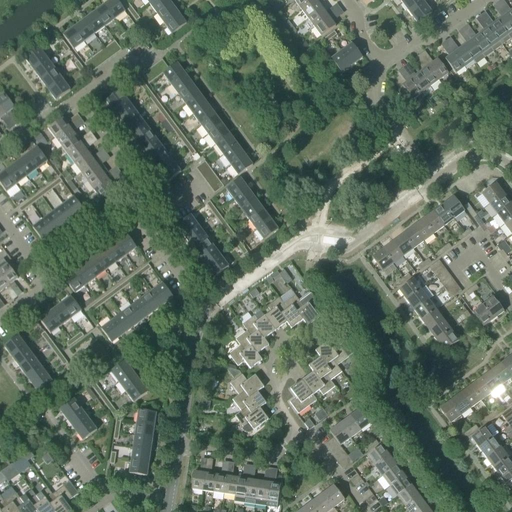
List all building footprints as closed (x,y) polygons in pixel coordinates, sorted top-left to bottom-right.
[(115,0),(111,0),(104,5),(115,20),(125,13),(115,0)] [(155,0),(150,4),(157,15),(171,4),(168,0),(155,0)] [(298,0),(295,2),(302,11),(316,0),(298,0)] [(316,0),(302,11),(308,20),(322,9),(318,4),(322,1),(321,0),(316,0)] [(407,0),(402,3),(410,14),(424,3),(421,0),(407,0)] [(424,3),(410,14),(418,24),(432,14),(424,3)] [(125,7),(133,17),(137,14),(129,4),(125,7)] [(157,15),(165,25),(179,14),(171,4),(157,15)] [(104,5),(94,13),(105,28),(115,20),(104,5)] [(308,20),(315,28),(332,15),(330,12),(327,15),(322,9),(308,20)] [(503,17),(498,21),(511,39),(511,38),(511,22),(504,11),(500,13),(503,17)] [(94,13),(84,21),(95,35),(105,28),(94,13)] [(179,14),(165,25),(172,35),(187,25),(179,14)] [(332,15),(315,28),(321,38),(336,27),(331,21),(335,19),(332,15)] [(84,21),(74,28),(85,43),(95,35),(84,21)] [(489,22),(486,24),(503,46),(511,39),(498,21),(492,25),(489,22)] [(486,30),(480,34),(494,52),(503,46),(486,24),(483,26),(486,30)] [(85,43),(74,28),(63,36),(74,50),(85,43)] [(472,34),(469,37),(485,59),(494,52),(480,34),(475,38),(472,34)] [(468,43),(463,47),(474,61),(477,65),(485,59),(469,37),(466,39),(468,43)] [(115,41),(109,45),(116,55),(122,51),(115,41)] [(305,42),(301,45),(304,50),(309,47),(305,42)] [(352,44),(341,52),(352,66),(362,59),(352,44)] [(109,45),(104,49),(111,58),(116,55),(109,45)] [(455,47),(452,50),(465,68),(474,61),(463,47),(457,51),(455,47)] [(26,60),(33,70),(47,60),(40,49),(26,60)] [(104,49),(99,53),(106,62),(111,58),(104,49)] [(465,68),(452,50),(448,52),(451,56),(445,60),(456,74),(465,68)] [(352,66),(341,52),(331,60),(341,74),(352,66)] [(99,53),(94,56),(101,66),(106,62),(99,53)] [(89,60),(90,60),(88,56),(82,61),(91,73),(96,70),(89,60)] [(94,56),(90,60),(89,60),(96,70),(101,66),(94,56)] [(33,70),(41,80),(55,70),(47,60),(33,70)] [(165,73),(170,70),(163,60),(157,64),(165,73)] [(429,61),(426,63),(439,81),(448,74),(437,60),(431,64),(429,61)] [(425,69),(420,73),(431,87),(439,81),(426,63),(423,65),(425,69)] [(163,74),(171,85),(185,74),(177,64),(170,70),(165,73),(157,64),(152,67),(160,77),(163,74)] [(155,81),(160,77),(152,67),(147,71),(155,81)] [(41,80),(48,91),(62,80),(55,70),(41,80)] [(149,84),(155,81),(147,71),(142,75),(149,84)] [(412,74),(408,76),(422,94),(431,87),(420,73),(414,77),(412,74)] [(171,85),(178,95),(193,84),(185,74),(171,85)] [(422,94),(408,76),(405,78),(408,82),(402,86),(403,87),(398,91),(410,108),(415,104),(413,100),(422,94)] [(136,79),(143,90),(147,87),(140,77),(136,79)] [(62,80),(48,91),(56,101),(70,91),(62,80)] [(178,95),(186,105),(200,95),(193,84),(178,95)] [(143,90),(151,100),(155,97),(147,87),(143,90)] [(106,101),(114,112),(128,101),(120,91),(106,101)] [(4,94),(0,97),(0,107),(8,119),(11,116),(9,113),(14,108),(4,94)] [(186,105),(193,115),(208,105),(200,95),(186,105)] [(151,100),(158,110),(162,107),(155,97),(151,100)] [(114,112),(121,122),(135,111),(128,101),(114,112)] [(193,115),(201,126),(215,115),(208,105),(193,115)] [(0,119),(3,118),(5,121),(8,119),(0,107),(0,119)] [(158,110),(166,120),(170,117),(162,107),(158,110)] [(121,122),(129,132),(143,121),(135,111),(121,122)] [(201,126),(208,136),(223,125),(215,115),(201,126)] [(170,117),(166,120),(160,125),(168,135),(173,131),(177,128),(170,117)] [(48,129),(55,138),(73,125),(70,122),(67,125),(62,119),(48,129)] [(129,132),(136,142),(150,132),(143,121),(129,132)] [(55,138),(61,147),(79,134),(75,128),(73,125),(55,138)] [(208,136),(216,146),(230,135),(223,125),(208,136)] [(173,131),(181,141),(185,138),(177,128),(173,131)] [(136,142),(144,152),(158,142),(150,132),(136,142)] [(61,147),(68,156),(85,143),(83,140),(79,134),(61,147)] [(35,140),(42,149),(48,144),(41,135),(35,140)] [(216,146),(224,156),(238,146),(230,135),(216,146)] [(181,141),(188,151),(192,148),(185,138),(181,141)] [(144,152),(151,163),(165,152),(158,142),(144,152)] [(68,156),(74,164),(88,154),(84,149),(88,146),(85,143),(68,156)] [(42,149),(48,157),(51,154),(45,146),(42,149)] [(224,156),(231,166),(245,156),(238,146),(224,156)] [(37,148),(26,155),(37,170),(47,162),(37,148)] [(151,163),(159,173),(173,162),(165,152),(151,163)] [(74,164),(81,173),(98,160),(96,157),(93,159),(88,154),(74,164)] [(26,155),(16,163),(27,178),(37,170),(26,155)] [(245,156),(231,166),(239,177),(253,166),(245,156)] [(81,173),(87,182),(105,169),(98,160),(81,173)] [(195,168),(199,173),(209,166),(205,161),(195,168)] [(173,162),(159,173),(166,183),(181,173),(173,162)] [(16,163),(6,171),(17,185),(27,178),(16,163)] [(199,173),(203,179),(213,171),(209,166),(199,173)] [(87,182),(94,190),(112,177),(109,174),(105,177),(102,172),(105,169),(87,182)] [(17,185),(6,171),(0,174),(0,184),(6,193),(17,185)] [(203,179),(207,184),(216,177),(213,171),(203,179)] [(112,177),(94,190),(101,199),(115,189),(110,183),(114,180),(112,177)] [(207,184),(210,189),(220,182),(216,177),(207,184)] [(59,178),(49,186),(52,190),(62,182),(59,178)] [(226,190),(234,200),(248,189),(240,179),(226,190)] [(220,182),(210,189),(214,194),(224,187),(220,182)] [(482,194),(489,205),(504,194),(496,184),(482,194)] [(49,186),(39,193),(42,197),(52,190),(49,186)] [(234,200),(241,210),(256,199),(248,189),(234,200)] [(39,193),(29,201),(32,205),(42,197),(39,193)] [(489,205),(497,215),(511,204),(504,194),(489,205)] [(74,197),(63,205),(74,219),(84,211),(74,197)] [(453,197),(443,205),(454,220),(464,212),(453,197)] [(241,210),(249,220),(263,210),(256,199),(241,210)] [(32,205),(29,201),(18,209),(21,213),(32,205)] [(206,204),(214,215),(218,212),(210,201),(206,204)] [(497,215),(504,225),(511,219),(511,205),(511,204),(497,215)] [(63,205),(53,213),(64,227),(74,219),(63,205)] [(443,205),(433,213),(444,227),(454,220),(443,205)] [(249,220),(256,230),(271,220),(263,210),(249,220)] [(214,215),(221,225),(225,222),(218,212),(214,215)] [(53,213),(43,220),(54,234),(64,227),(53,213)] [(433,213),(423,220),(434,235),(444,227),(433,213)] [(176,227),(184,237),(198,226),(191,216),(176,227)] [(54,234),(43,220),(33,228),(43,242),(54,234)] [(271,220),(256,230),(264,241),(278,230),(271,220)] [(423,220),(413,228),(423,242),(434,235),(423,220)] [(221,225),(229,235),(233,232),(225,222),(221,225)] [(184,237),(191,247),(206,236),(198,226),(184,237)] [(413,228),(403,235),(413,250),(423,242),(413,228)] [(229,235),(236,245),(240,242),(233,232),(229,235)] [(491,235),(488,238),(491,243),(495,240),(498,237),(495,233),(492,236),(491,235)] [(126,234),(115,241),(126,256),(136,248),(126,234)] [(403,235),(392,243),(403,257),(413,250),(403,235)] [(191,247),(199,257),(213,246),(206,236),(191,247)] [(115,241),(105,249),(116,263),(126,256),(115,241)] [(240,242),(236,245),(244,256),(248,252),(240,242)] [(392,243),(382,250),(393,265),(403,257),(392,243)] [(199,257),(206,267),(221,256),(213,246),(199,257)] [(105,249),(95,257),(106,271),(116,263),(105,249)] [(393,265),(382,250),(372,258),(383,273),(393,265)] [(221,256),(206,267),(214,278),(229,267),(221,256)] [(95,257),(85,264),(96,278),(106,271),(95,257)] [(107,270),(110,275),(129,262),(126,258),(107,270)] [(4,259),(0,261),(0,273),(12,289),(15,287),(12,283),(18,279),(4,259)] [(429,268),(433,274),(443,266),(439,261),(429,268)] [(85,264),(75,272),(85,286),(96,278),(85,264)] [(148,264),(138,272),(141,276),(151,268),(148,264)] [(433,274),(437,279),(446,271),(443,266),(433,274)] [(285,270),(280,274),(283,279),(288,275),(285,270)] [(437,279),(441,284),(450,276),(446,271),(437,279)] [(85,286),(75,272),(64,279),(75,294),(85,286)] [(138,272),(128,279),(131,283),(141,276),(138,272)] [(277,272),(272,276),(272,277),(275,281),(281,277),(278,273),(277,272)] [(0,291),(1,292),(6,288),(9,291),(12,289),(0,273),(0,291)] [(441,284),(445,289),(454,282),(450,276),(441,284)] [(128,279),(118,287),(121,291),(131,283),(128,279)] [(399,290),(407,301),(421,290),(413,280),(399,290)] [(446,291),(448,294),(458,287),(454,282),(445,289),(443,290),(445,292),(446,291)] [(163,283),(152,291),(163,305),(173,298),(163,283)] [(118,287),(107,294),(111,298),(121,291),(118,287)] [(458,287),(448,294),(452,299),(462,292),(458,287)] [(407,301),(414,311),(428,300),(421,290),(407,301)] [(152,291),(142,298),(153,313),(163,305),(152,291)] [(107,294),(97,302),(100,306),(111,298),(107,294)] [(311,294),(300,303),(299,303),(303,308),(297,313),(303,321),(307,327),(319,319),(313,311),(320,306),(311,294)] [(295,296),(284,305),(283,305),(287,310),(281,315),(287,323),(286,323),(291,330),(303,321),(297,313),(303,308),(299,303),(300,303),(295,296)] [(71,297),(61,305),(71,319),(81,312),(71,297)] [(142,298),(132,306),(143,320),(153,313),(142,298)] [(493,298),(483,306),(493,320),(504,312),(493,298)] [(271,313),(265,317),(275,331),(286,323),(287,323),(281,315),(287,310),(283,305),(284,305),(279,299),(267,307),(271,313)] [(414,311),(422,321),(436,310),(428,300),(414,311)] [(408,312),(412,308),(406,301),(402,304),(408,312)] [(100,306),(97,302),(87,309),(90,314),(100,306)] [(61,305),(51,312),(61,326),(71,319),(61,305)] [(132,306),(122,313),(132,328),(143,320),(132,306)] [(493,320),(483,306),(472,314),(483,328),(493,320)] [(422,321),(429,331),(444,320),(436,310),(422,321)] [(61,326),(51,312),(40,319),(51,334),(61,326)] [(265,317),(261,312),(242,326),(247,332),(251,337),(258,332),(264,340),(275,331),(265,317)] [(122,313),(112,321),(122,335),(132,328),(122,313)] [(429,331),(437,341),(451,331),(444,320),(429,331)] [(122,335),(112,321),(101,329),(112,343),(122,335)] [(451,331),(437,341),(445,352),(459,341),(451,331)] [(41,334),(49,345),(53,342),(45,332),(41,334)] [(81,332),(71,340),(74,344),(84,336),(81,332)] [(235,341),(240,347),(244,352),(251,347),(257,355),(268,346),(264,340),(258,332),(251,337),(247,332),(235,341)] [(4,346),(12,357),(26,346),(18,336),(4,346)] [(49,345),(57,355),(60,352),(53,342),(49,345)] [(315,351),(320,358),(326,366),(333,361),(337,366),(354,354),(345,342),(333,351),(327,343),(315,351)] [(12,357),(19,367),(34,356),(26,346),(12,357)] [(240,347),(229,355),(237,367),(244,362),(250,370),(262,361),(257,355),(251,347),(244,352),(240,347)] [(60,352),(57,355),(64,366),(68,363),(60,352)] [(19,367),(27,377),(41,367),(34,356),(19,367)] [(511,358),(510,357),(500,364),(511,379),(511,378),(511,358)] [(308,367),(313,373),(319,381),(326,376),(330,381),(341,373),(337,366),(333,361),(326,366),(320,358),(308,367)] [(111,372),(118,383),(133,372),(125,361),(111,372)] [(500,364),(490,372),(501,387),(511,379),(500,364)] [(27,377),(35,387),(49,377),(41,367),(27,377)] [(230,369),(228,370),(234,378),(240,373),(241,373),(240,371),(238,371),(236,370),(230,369)] [(118,383),(126,393),(140,382),(133,372),(118,383)] [(490,372),(480,380),(491,394),(501,387),(490,372)] [(313,373),(302,381),(312,395),(319,391),(323,396),(335,387),(330,381),(326,376),(319,381),(313,373)] [(230,385),(239,396),(244,392),(249,399),(257,393),(264,388),(255,376),(247,382),(242,376),(230,385)] [(49,377),(35,387),(42,398),(56,387),(49,377)] [(480,380),(470,387),(481,402),(491,394),(480,380)] [(316,401),(312,395),(302,381),(290,390),(296,398),(290,403),(298,414),(316,401)] [(140,382),(126,393),(134,403),(148,392),(140,382)] [(92,386),(99,397),(103,394),(95,384),(92,386)] [(470,387),(460,395),(471,409),(481,402),(470,387)] [(97,399),(89,388),(86,391),(94,402),(97,399)] [(347,402),(358,394),(354,389),(343,397),(347,402)] [(232,401),(241,412),(247,408),(251,415),(259,409),(260,409),(266,404),(257,393),(249,399),(244,392),(239,396),(232,401)] [(99,397),(107,407),(111,404),(103,394),(99,397)] [(460,395),(450,402),(461,417),(471,409),(460,395)] [(60,410),(67,420),(82,409),(74,399),(60,410)] [(209,411),(210,402),(199,401),(198,410),(209,411)] [(461,417),(450,402),(439,410),(450,425),(461,417)] [(111,404),(107,407),(115,417),(118,415),(111,404)] [(325,409),(329,415),(334,412),(330,406),(325,409)] [(241,412),(235,417),(244,429),(242,430),(244,431),(245,432),(247,433),(249,433),(251,433),(268,420),(260,409),(259,409),(251,415),(247,408),(241,412)] [(67,420),(75,431),(90,420),(82,409),(67,420)] [(320,420),(328,416),(325,409),(316,413),(320,420)] [(361,409),(350,417),(361,431),(372,423),(361,409)] [(502,416),(506,421),(511,416),(511,409),(502,416)] [(139,411),(137,424),(155,426),(157,414),(139,411)] [(494,418),(491,414),(481,422),(484,425),(489,422),(494,418)] [(350,417),(340,424),(351,439),(361,431),(350,417)] [(90,420),(75,431),(83,441),(97,430),(90,420)] [(314,427),(309,420),(304,424),(309,430),(314,427)] [(137,424),(135,436),(153,439),(155,426),(137,424)] [(330,432),(334,438),(338,443),(340,447),(351,439),(340,424),(330,432)] [(472,438),(479,449),(494,438),(486,428),(472,438)] [(135,436),(134,449),(151,451),(153,439),(135,436)] [(324,445),(328,450),(338,443),(334,438),(324,445)] [(479,449),(487,459),(501,448),(494,438),(479,449)] [(328,450),(332,455),(341,448),(340,447),(338,443),(328,450)] [(367,457),(374,467),(389,456),(381,446),(367,457)] [(332,455),(336,460),(345,453),(341,448),(332,455)] [(487,459),(494,469),(509,458),(501,448),(487,459)] [(134,449),(132,461),(149,463),(151,451),(134,449)] [(24,456),(23,456),(27,462),(34,457),(30,451),(24,456)] [(336,460),(339,465),(349,458),(345,453),(336,460)] [(374,467),(382,477),(397,466),(389,456),(374,467)] [(202,468),(212,468),(212,459),(202,458),(202,468)] [(349,458),(339,465),(343,471),(353,463),(349,458)] [(494,469),(502,479),(511,471),(511,462),(509,458),(494,469)] [(149,463),(132,461),(130,474),(148,476),(149,463)] [(233,472),(234,462),(223,461),(223,471),(233,472)] [(382,477),(389,487),(404,477),(397,466),(382,477)] [(277,478),(278,469),(267,467),(266,477),(277,478)] [(191,490),(202,491),(205,470),(202,469),(201,474),(194,473),(191,490)] [(202,491),(213,493),(216,476),(209,475),(209,471),(205,470),(202,491)] [(511,471),(502,479),(509,489),(511,487),(511,471)] [(213,493),(224,495),(227,473),(223,473),(222,477),(216,476),(213,493)] [(224,495),(234,496),(237,479),(230,478),(230,474),(227,473),(224,495)] [(233,503),(244,504),(248,477),(244,476),(244,480),(237,479),(234,496),(233,503)] [(244,504),(255,506),(258,482),(251,481),(252,477),(248,477),(244,504)] [(389,487),(397,497),(412,487),(404,477),(389,487)] [(255,506),(265,508),(270,480),(266,479),(265,483),(258,482),(255,506)] [(265,508),(277,509),(280,486),(273,485),(273,480),(270,480),(265,508)] [(55,511),(69,511),(72,510),(66,503),(79,493),(69,482),(52,495),(56,500),(50,505),(55,511)] [(333,487),(323,495),(333,509),(344,501),(333,487)] [(397,497),(404,508),(419,497),(412,487),(397,497)] [(37,511),(55,511),(50,505),(56,500),(52,495),(47,488),(36,497),(40,502),(33,507),(37,511)] [(31,490),(20,499),(19,499),(23,504),(17,509),(19,511),(37,511),(33,507),(40,502),(36,497),(31,490)] [(15,493),(4,501),(8,506),(1,511),(19,511),(17,509),(23,504),(19,499),(20,499),(15,493)] [(0,511),(1,511),(8,506),(4,501),(0,495),(0,511)] [(323,495),(313,502),(319,511),(328,511),(333,509),(323,495)] [(404,508),(407,511),(419,511),(427,507),(419,497),(404,508)] [(319,511),(313,502),(303,510),(304,511),(319,511)]
